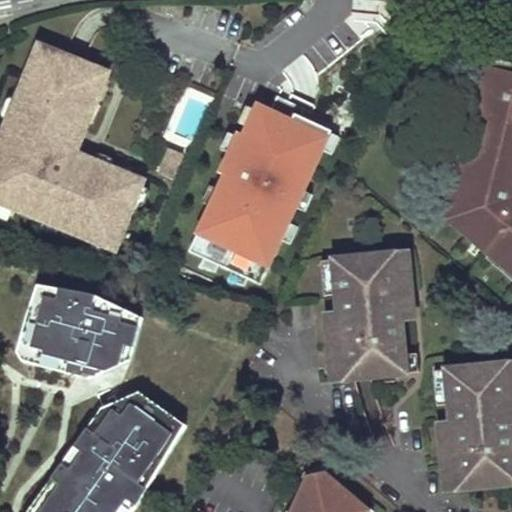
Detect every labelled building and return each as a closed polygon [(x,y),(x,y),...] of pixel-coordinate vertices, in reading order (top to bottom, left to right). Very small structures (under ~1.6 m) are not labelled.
[(73,70),(77,61),(37,45),(0,137),(0,142),(7,145),(0,163),(0,202),(29,215),(31,210),(112,242),(123,214),(128,216),(142,180),(69,151),(81,121),(78,120),(86,101),(89,102),(98,80),(73,70)] [(511,69),(485,63),(444,217),(511,275),(511,69)] [(288,92),(284,100),(301,108),(308,111),(312,103),(288,92)] [(277,115),(284,100),(273,95),(267,110),(277,115)] [(246,278),(260,284),(280,239),(287,222),(294,207),(302,189),(320,149),(327,132),(328,130),(297,116),(301,108),(284,100),(277,115),(267,110),(254,105),(240,137),(235,135),(218,173),(223,175),(189,253),(202,259),(218,266),(231,272),(246,278)] [(336,135),(327,132),(320,149),(328,153),(336,135)] [(172,176),(181,154),(166,148),(157,170),(172,176)] [(302,189),(294,207),(303,210),(311,193),(302,189)] [(287,222),(280,239),(288,243),(296,225),(287,222)] [(215,272),(218,266),(202,259),(198,268),(215,272)] [(409,260),(394,262),(400,332),(415,331),(409,260)] [(394,262),(336,267),(339,303),(341,320),(347,387),(404,382),(403,362),(400,332),(394,262)] [(339,303),(336,267),(322,268),(325,304),(339,303)] [(243,285),(246,278),(231,272),(227,281),(243,285)] [(85,289),(37,280),(14,352),(21,362),(89,377),(128,359),(139,317),(85,289)] [(332,389),(347,387),(341,320),(326,321),(332,389)] [(403,362),(404,382),(419,380),(417,361),(403,362)] [(506,372),(446,377),(449,412),(451,430),(457,496),(511,491),(511,444),(511,440),(506,372)] [(449,412),(446,377),(434,378),(436,413),(449,412)] [(181,426),(136,394),(100,409),(27,511),(127,511),(137,501),(181,426)] [(444,498),(457,496),(451,430),(438,431),(444,498)] [(303,476),(287,511),(363,511),(364,510),(321,473),(303,476)]
